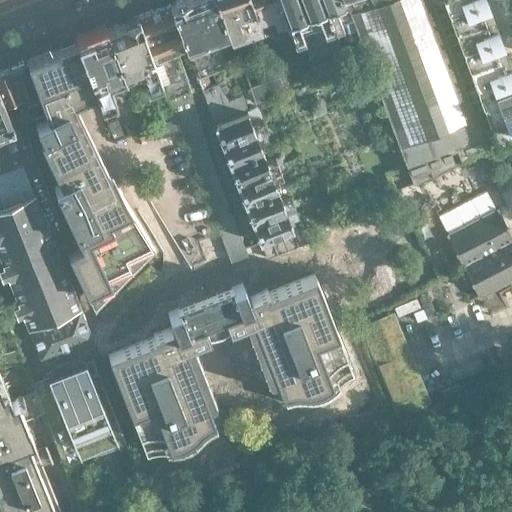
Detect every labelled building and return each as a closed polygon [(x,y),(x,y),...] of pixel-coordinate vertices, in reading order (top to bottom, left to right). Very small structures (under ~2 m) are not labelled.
[(226,65),(215,36),(227,32),(215,0),(174,0),(169,2),(165,4),(137,15),(162,82),(168,99),(190,90),(175,48),(180,46),(185,45),(197,76),(226,65)] [(260,27),(250,0),(215,0),(227,32),(230,39),(260,27)] [(287,26),(277,0),(250,0),(260,27),(263,35),(287,26)] [(329,26),(319,0),(277,0),(287,26),(291,37),(300,33),(307,53),(335,44),(329,26)] [(331,0),(319,0),(329,26),(338,22),(330,0),(331,0)] [(479,128),(476,119),(472,110),(469,100),(465,91),(462,82),(458,72),(455,63),(451,53),(448,44),(444,35),(441,25),(437,16),(434,6),(431,0),(341,0),(364,63),(367,62),(412,182),(485,145),(479,128)] [(479,0),(431,0),(434,6),(444,3),(447,12),(479,0)] [(492,17),(485,0),(479,0),(447,12),(437,16),(441,25),(450,22),(454,31),(492,17)] [(162,82),(137,15),(106,27),(122,69),(138,63),(147,87),(162,82)] [(499,36),(492,17),(454,31),(444,35),(448,44),(457,40),(461,50),(499,36)] [(114,185),(74,101),(85,96),(93,92),(95,91),(100,105),(115,99),(106,75),(122,69),(106,27),(64,44),(51,49),(25,59),(46,113),(47,117),(35,123),(42,137),(39,138),(60,183),(53,186),(81,243),(66,250),(86,291),(109,280),(106,272),(128,261),(124,253),(150,241),(122,195),(112,199),(107,188),(114,185)] [(499,36),(461,50),(451,53),(455,63),(464,59),(468,69),(506,54),(499,36)] [(344,71),(338,52),(319,59),(326,78),(344,71)] [(511,73),(511,70),(506,54),(468,69),(458,72),(462,82),(471,78),(475,87),(511,73)] [(46,113),(25,59),(10,65),(30,119),(46,113)] [(326,78),(319,59),(303,64),(311,84),(326,78)] [(30,119),(10,65),(0,68),(0,94),(3,104),(11,125),(23,121),(30,119)] [(511,73),(475,87),(465,91),(469,100),(478,97),(482,106),(511,94),(511,73)] [(283,88),(278,76),(248,87),(252,99),(283,88)] [(246,109),(240,94),(228,99),(217,82),(201,88),(214,122),(246,109)] [(196,109),(190,90),(168,99),(175,117),(196,109)] [(11,125),(3,104),(0,94),(0,172),(25,163),(25,161),(11,125)] [(511,94),(482,106),(472,110),(476,119),(485,115),(489,125),(511,116),(511,94)] [(263,126),(260,118),(261,114),(258,109),(255,106),(246,109),(214,122),(221,142),(263,126)] [(201,127),(196,109),(175,117),(182,134),(201,127)] [(511,116),(489,125),(479,128),(485,145),(486,148),(488,147),(489,149),(490,150),(491,152),(493,153),(496,153),(498,153),(500,153),(501,152),(503,151),(504,150),(505,148),(506,146),(506,145),(506,143),(505,142),(505,141),(511,138),(511,116)] [(179,128),(174,117),(148,127),(152,138),(179,128)] [(30,144),(23,121),(11,125),(25,161),(35,157),(30,144)] [(262,149),(258,140),(262,139),(260,134),(265,132),(263,126),(221,142),(229,162),(262,149)] [(206,144),(201,127),(182,134),(188,151),(206,144)] [(211,159),(206,144),(188,151),(194,166),(211,159)] [(278,166),(275,157),(269,159),(268,156),(265,157),(262,149),(229,162),(237,182),(278,166)] [(47,188),(35,157),(25,161),(25,163),(36,192),(47,188)] [(217,175),(211,159),(194,166),(200,181),(217,175)] [(92,336),(52,237),(36,192),(25,163),(0,172),(0,257),(40,357),(92,336)] [(277,189),(274,181),(277,179),(276,176),(281,174),(278,166),(237,182),(245,202),(277,189)] [(223,191),(217,175),(200,181),(206,197),(223,191)] [(64,232),(47,188),(36,192),(52,237),(64,232)] [(294,206),(290,196),(284,198),(283,195),(280,196),(277,189),(245,202),(252,222),(294,206)] [(511,238),(511,234),(501,214),(498,207),(497,208),(486,190),(438,215),(447,233),(446,234),(462,265),(511,238)] [(229,206),(223,191),(206,197),(212,213),(229,206)] [(235,222),(229,206),(212,213),(218,229),(235,222)] [(292,227),(289,218),(292,217),(291,214),(296,212),(294,206),(252,222),(259,240),(292,227)] [(242,238),(235,222),(218,229),(224,245),(242,238)] [(307,241),(303,230),(300,224),(292,227),(259,240),(266,257),(307,241)] [(248,254),(245,247),(242,238),(224,245),(230,260),(248,254)] [(511,278),(511,238),(462,265),(478,296),(511,278)] [(107,322),(157,272),(149,264),(99,314),(107,322)] [(216,428),(184,346),(208,336),(252,319),(284,402),(288,400),(293,399),(296,399),(299,399),(307,400),(312,399),(315,399),(318,398),(323,397),(325,396),(328,394),(332,391),(334,390),(336,388),(339,384),(341,382),(345,379),(348,377),(351,376),(354,375),(314,273),(268,291),(267,288),(249,295),(249,294),(247,295),(242,282),(232,286),(177,307),(177,308),(167,312),(172,324),(170,325),(170,326),(153,333),(154,336),(107,354),(147,455),(150,454),(153,453),(156,453),(158,453),(163,453),(170,453),(174,453),(178,453),(182,452),(186,450),(191,448),(193,446),(197,443),(199,441),(202,438),(204,436),(208,433),(211,431),(214,429),(216,428)] [(387,313),(360,324),(397,414),(424,403),(387,313)] [(133,442),(92,339),(52,355),(56,363),(31,373),(33,380),(32,380),(71,479),(87,473),(81,458),(107,451),(108,452),(118,448),(122,459),(131,456),(127,445),(133,442)] [(0,403),(10,399),(0,373),(0,403)] [(0,511),(46,511),(49,507),(53,506),(51,501),(56,491),(45,487),(27,440),(31,438),(24,419),(42,412),(33,390),(10,399),(0,403),(0,511)]
